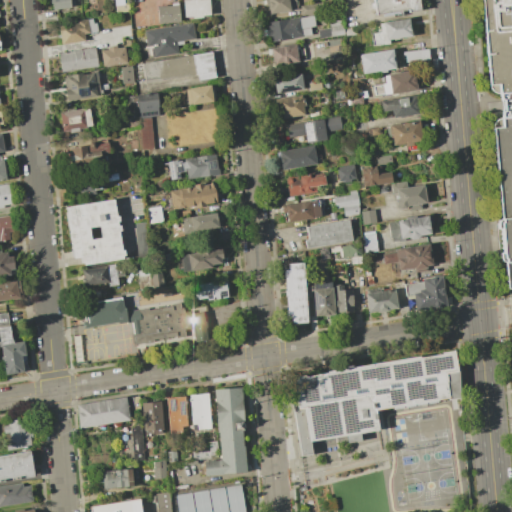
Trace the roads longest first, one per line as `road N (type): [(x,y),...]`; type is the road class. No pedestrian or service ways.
road 1 (residential): [(22,0),(64,511)]
road 2 (residential): [(235,0),(265,356)]
road 3 (tertiary): [(451,0),(478,321)]
road 4 (residential): [(0,399),(265,356)]
road 5 (residential): [(265,356),(478,321)]
road 6 (tertiary): [(478,321),(495,511)]
